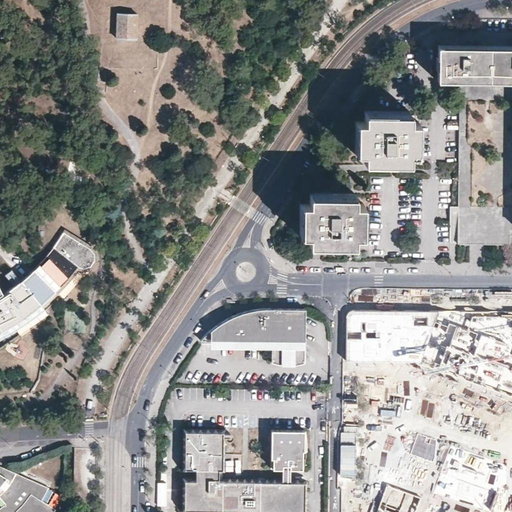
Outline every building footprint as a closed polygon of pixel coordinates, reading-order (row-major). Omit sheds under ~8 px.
[(115,35),(137,36),(138,17),(116,16),(115,35)] [(115,43),(137,44),(137,36),(115,35),(115,43)] [(511,46),(438,45),(438,57),(435,57),(435,69),(438,69),(438,82),(464,82),(511,82),(511,46)] [(418,151),(418,123),(409,122),(409,112),(364,111),(364,122),(354,122),(353,150),(364,151),(364,160),(408,161),(408,151),(410,151),(410,153),(416,153),(416,151),(418,151)] [(363,234),(363,204),(354,203),(354,193),(310,192),(309,203),(300,203),(299,233),(309,233),(309,244),(354,244),(354,234),(363,234)] [(61,234),(51,249),(62,255),(72,240),(61,234)] [(0,332),(4,331),(16,324),(34,311),(45,302),(55,291),(55,288),(66,281),(70,277),(78,268),(79,267),(83,269),(85,269),(89,267),(91,265),(93,263),(94,261),(94,258),(93,255),(92,253),(89,251),(72,240),(62,255),(51,249),(42,260),(31,271),(16,283),(0,294),(0,332)] [(229,318),(216,325),(215,340),(251,341),(252,336),(257,333),(260,332),(264,332),(267,333),(271,334),(270,359),(303,360),(304,314),(269,313),(269,309),(260,309),(246,312),(232,317),(229,318)] [(345,317),(344,359),(417,362),(511,395),(511,312),(470,312),(464,327),(435,319),(439,312),(351,310),(348,312),(346,315),(345,317)] [(211,329),(200,340),(215,340),(216,325),(214,327),(211,329)] [(415,511),(420,497),(385,485),(376,511),(505,511),(508,465),(416,430),(407,434),(394,470),(477,508),(476,511),(415,511)] [(224,471),(224,432),(185,431),(184,473),(197,473),(197,480),(184,480),(183,511),(210,511),(211,511),(222,511),(309,511),(310,483),(297,483),(297,469),(304,468),(304,450),(305,450),(305,431),(272,431),(273,470),(283,470),(283,482),(221,481),(221,475),(221,471),(224,471)] [(48,489),(0,467),(0,511),(53,511),(55,510),(41,501),(48,489)] [(49,488),(43,499),(55,506),(61,494),(49,488)]
